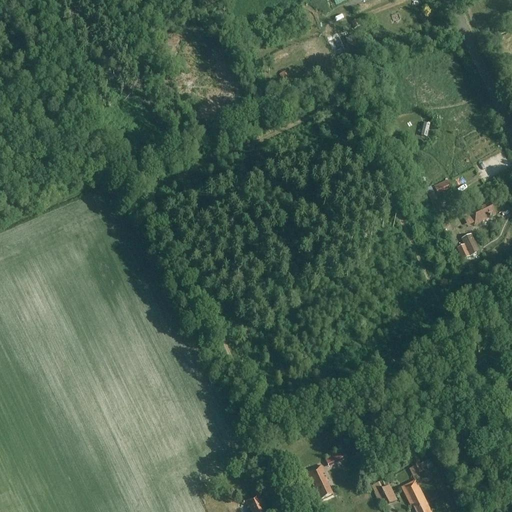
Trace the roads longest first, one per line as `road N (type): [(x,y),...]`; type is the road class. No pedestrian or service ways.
road 1 (track): [(0,14),(57,140),(107,141),(133,159),(255,405),(295,407),(468,331),(486,342),(511,395)]
road 2 (track): [(148,190),(323,112),(344,113),(454,333)]
road 3 (unclassified): [(511,133),(448,0)]
